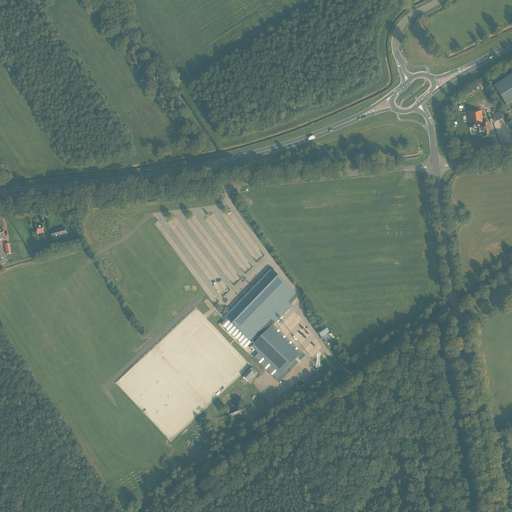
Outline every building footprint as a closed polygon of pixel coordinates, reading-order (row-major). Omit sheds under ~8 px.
[(511,103),(511,77),(494,89),(506,108),(511,103)] [(488,124),(483,125),(481,111),(468,113),(470,129),(474,128),(474,129),(479,128),(479,133),(484,132),(484,138),(489,137),(488,124)] [(475,193),(510,192),(510,182),(506,182),(506,175),(496,176),(496,183),(488,184),(488,176),(478,176),(478,184),(474,184),(475,193)] [(511,213),(511,207),(476,209),(476,218),(481,218),(481,228),(491,228),(490,218),(499,217),(499,226),(500,226),(500,227),(509,227),(508,217),(511,216),(511,213)] [(50,232),(52,240),(66,236),(64,228),(50,232)] [(219,266),(231,282),(234,280),(233,278),(231,279),(230,276),(233,274),(227,266),(225,268),(222,264),(219,266)] [(290,305),(297,298),(294,296),(296,294),(271,271),(225,319),(249,342),(250,342),(254,345),(251,348),(281,376),(300,356),(271,328),(292,306),(290,305)] [(209,279),(218,293),(223,290),(220,286),(223,283),(216,274),(209,279)] [(325,329),(318,334),(321,339),(322,338),(327,345),(333,342),(327,335),(329,334),(325,329)] [(238,341),(237,340),(239,338),(237,336),(234,341),(243,347),(245,344),(239,339),(238,341)] [(229,345),(229,390),(233,386),(233,385),(251,366),(229,345)] [(249,371),(243,377),(249,383),(255,376),(254,376),(256,373),(252,369),(249,371)]
